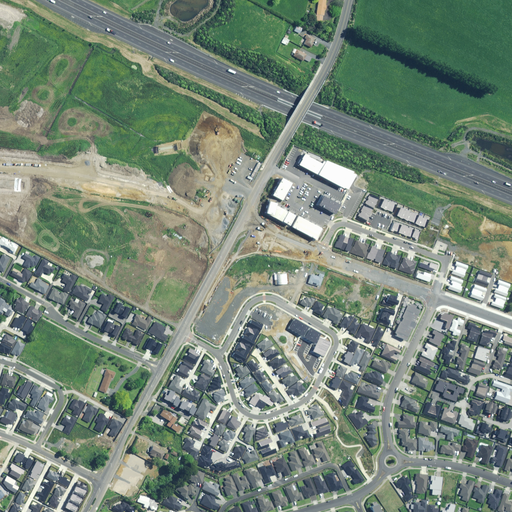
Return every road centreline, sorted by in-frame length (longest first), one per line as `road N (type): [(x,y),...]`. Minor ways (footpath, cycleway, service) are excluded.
road 1 (motorway): [(511,198),(54,0)]
road 2 (motorway): [(77,0),(511,186)]
road 3 (residential): [(299,404),(335,347),(327,329),(263,297),(246,308),(218,354)]
road 4 (unknown): [(0,13),(91,63),(102,79),(87,157)]
road 5 (tertiary): [(434,297),(387,406),(389,452)]
road 6 (residential): [(221,511),(330,465),(354,497)]
road 7 (residential): [(320,255),(334,225),(344,223),(446,260)]
road 8 (residential): [(163,369),(55,317),(47,305)]
road 9 (secondary): [(103,482),(163,369)]
road 10 (secondary): [(434,297),(320,255)]
